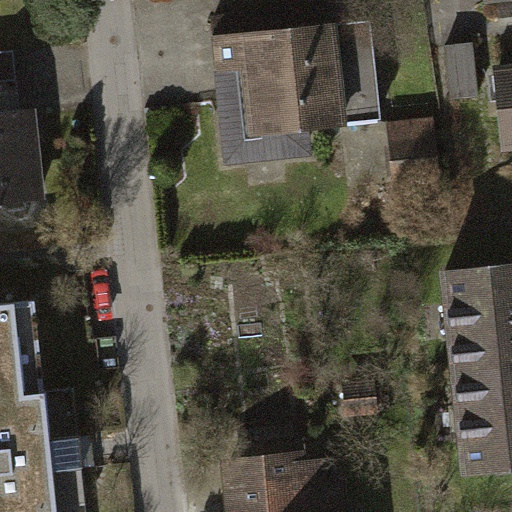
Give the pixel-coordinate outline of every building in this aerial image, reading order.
[(299,8),(215,18),(231,158),(307,149),(304,127),(379,119),(368,21),(302,28),(299,8)] [(473,44),(447,46),(452,98),(478,96),(473,44)] [(18,53),(0,55),(0,87),(21,86),(18,53)] [(511,143),(511,69),(500,70),(507,144),(511,143)] [(0,206),(44,203),(36,112),(0,115),(0,206)] [(399,180),(436,176),(430,119),(393,123),(399,180)] [(511,465),(511,264),(445,272),(466,471),(511,465)] [(47,436),(33,297),(0,300),(0,511),(54,511),(50,470),(80,467),(77,433),(47,436)] [(382,387),(349,389),(352,419),(385,416),(382,387)] [(304,452),(232,459),(237,511),(321,511),(311,511),(304,452)]
